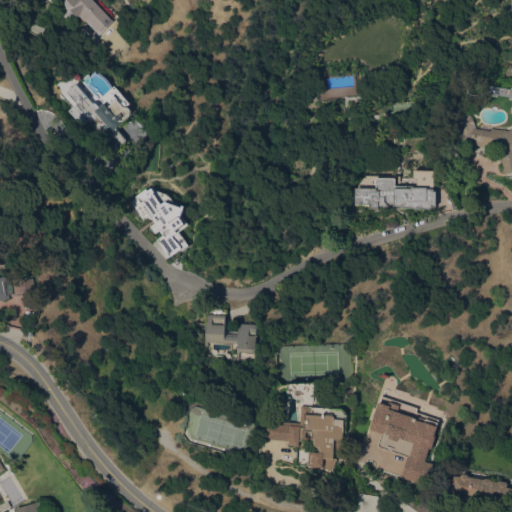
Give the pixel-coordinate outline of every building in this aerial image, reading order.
[(106,0),(117,11),(111,17),(114,21),(98,35),(80,15),(78,17),(77,16),(73,19),(68,14),(64,17),(57,9),(59,6),(53,0),(106,0)] [(124,133),(125,136),(125,137),(115,146),(84,111),(86,110),(79,103),(75,98),(76,97),(66,86),(69,83),(69,82),(75,76),(77,78),(81,74),(87,69),(89,71),(94,67),(96,68),(99,70),(103,73),(107,76),(109,79),(111,83),(113,81),(121,89),(121,88),(130,98),(128,100),(129,101),(130,102),(131,103),(131,105),(131,106),(131,107),(130,108),(129,109),(120,117),(121,118),(115,122),(124,133)] [(354,95),(354,86),(319,87),(319,97),(354,95)] [(487,149),(487,146),(474,143),(462,143),(454,119),(463,116),(463,114),(471,111),(477,128),(491,130),(491,127),(509,130),(511,128),(511,171),(504,173),(499,149),(493,147),(492,150),(487,149)] [(433,188),(433,191),(436,191),(436,205),(433,205),(433,208),(398,207),(398,205),(378,204),(378,208),(370,207),(370,203),(355,203),(356,188),(364,175),(399,175),(399,185),(406,185),(406,188),(412,188),(412,184),(427,185),(427,188),(433,188)] [(189,224),(179,231),(189,245),(183,250),(181,247),(170,256),(157,239),(164,234),(160,229),(156,233),(151,226),(155,222),(151,217),(150,218),(149,216),(144,220),(131,202),(138,197),(137,196),(146,188),(148,190),(152,187),(155,191),(156,190),(168,194),(174,201),(185,205),(182,214),(189,224)] [(0,276),(6,279),(26,276),(26,278),(34,277),(35,289),(28,290),(28,293),(10,296),(11,298),(0,299),(0,276)] [(256,323),(254,360),(236,359),(237,342),(205,341),(206,308),(225,309),(225,330),(238,331),(238,322),(256,323)] [(426,485),(401,476),(408,454),(409,455),(414,443),(400,438),(399,440),(388,437),(389,434),(384,432),(383,433),(370,428),(382,395),(418,408),(416,411),(440,420),(434,435),(436,436),(431,449),(429,448),(425,460),(433,463),(426,485)] [(321,466),(308,465),(309,451),(317,452),(318,446),(316,445),(315,443),(315,441),(300,439),(299,445),(289,444),(290,440),(266,438),(268,422),(284,424),(284,421),(301,422),(303,405),(342,408),(344,409),(345,411),(345,412),(343,439),(335,438),(333,458),(336,458),(332,470),(321,466)] [(461,476),(461,475),(464,473),(468,474),(469,476),(484,479),(486,477),(491,478),(492,480),(499,481),(501,480),(507,481),(508,483),(507,487),(511,488),(511,505),(465,497),(465,494),(451,491),(454,475),(461,476)] [(9,500),(13,506),(4,511),(1,505),(9,500)] [(11,511),(10,510),(15,507),(16,508),(41,501),(44,511),(11,511)]
